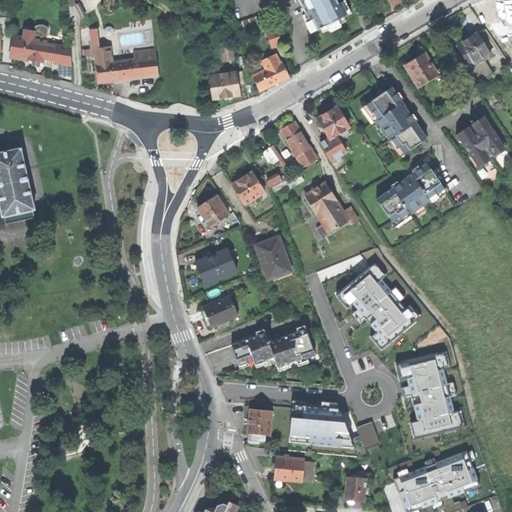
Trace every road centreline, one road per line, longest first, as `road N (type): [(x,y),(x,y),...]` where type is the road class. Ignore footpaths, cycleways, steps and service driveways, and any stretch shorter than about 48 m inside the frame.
road 1 (track): [(353,201),(453,334),(494,483)]
road 2 (residential): [(450,0),(288,96),(210,125)]
road 3 (residential): [(209,427),(207,394),(175,317),(160,234)]
road 4 (residential): [(145,119),(0,80)]
road 5 (residential): [(160,234),(210,125)]
